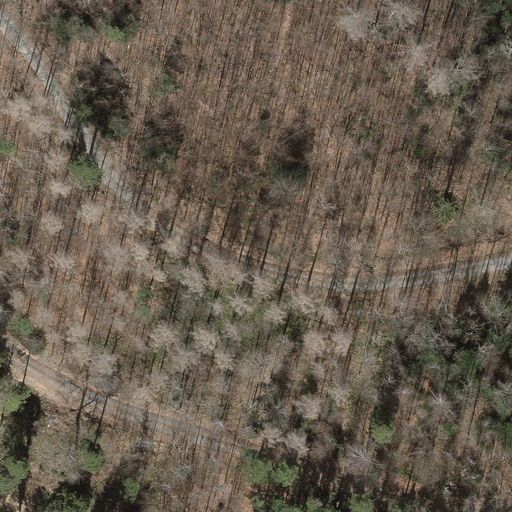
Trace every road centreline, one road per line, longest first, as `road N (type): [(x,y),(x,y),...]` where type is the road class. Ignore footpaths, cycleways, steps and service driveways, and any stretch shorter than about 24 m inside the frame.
road 1 (track): [(0,22),(94,155),(168,224),(286,276),(511,253)]
road 2 (track): [(474,511),(103,414),(0,354)]
